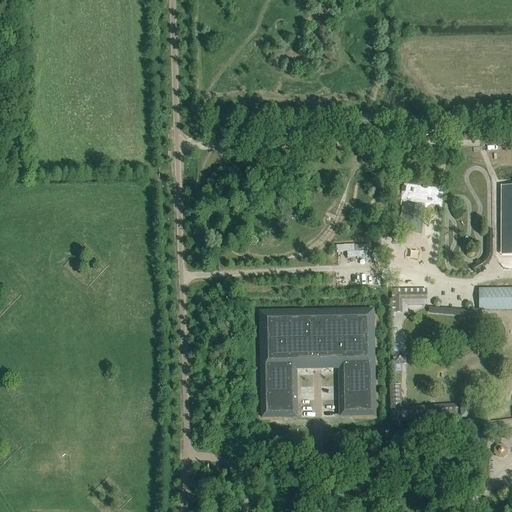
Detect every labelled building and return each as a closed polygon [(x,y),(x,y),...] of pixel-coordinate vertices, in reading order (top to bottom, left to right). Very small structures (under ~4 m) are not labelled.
[(511,180),(497,181),(497,249),(511,249),(511,180)] [(410,234),(421,235),(424,207),(403,205),(400,232),(410,234)] [(487,229),(486,229),(486,235),(486,255),(484,259),(482,261),(472,267),(477,275),(486,270),(484,267),(486,265),(489,262),(490,258),(491,253),(491,229),(487,229)] [(340,252),(351,251),(351,257),(371,256),(371,250),(374,249),(374,243),(340,244),(340,252)] [(511,289),(478,289),(478,306),(478,311),(511,311),(511,289)] [(426,290),(391,290),(391,313),(407,313),(407,306),(426,306),(426,290)] [(475,312),(429,308),(428,313),(475,317),(475,312)] [(375,417),(373,310),(258,312),(260,420),(297,419),(296,371),(338,370),(338,418),(375,417)] [(404,352),(393,352),(393,365),(404,365),(404,352)] [(393,385),(389,386),(391,423),(460,419),(459,404),(401,407),(401,396),(401,385),(393,385)] [(471,405),(460,406),(461,419),(472,418),(471,405)] [(504,444),(498,444),(493,449),(494,454),(497,458),(503,458),(507,455),(508,450),(506,447),(504,444)]
